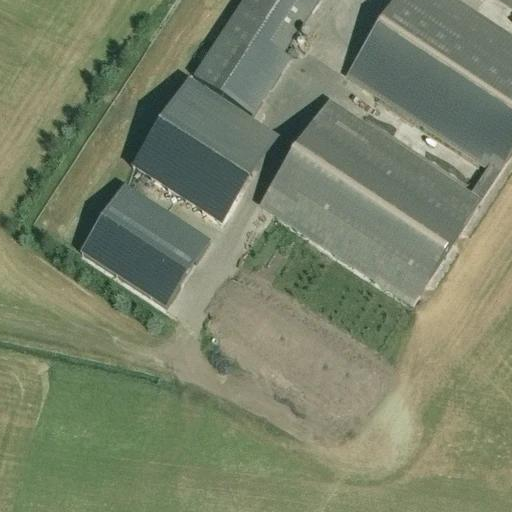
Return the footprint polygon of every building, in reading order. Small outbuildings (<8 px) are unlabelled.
[(246,0),(195,74),(251,113),(290,57),(283,53),(319,0),(246,0)] [(485,172),(496,179),(511,156),(511,38),(456,0),(399,0),(347,76),(485,172)] [(511,0),(496,0),(511,10),(511,0)] [(468,196),(330,101),(259,204),(409,307),(496,179),(485,172),(468,196)] [(168,313),(212,245),(125,189),(81,257),(168,313)]
